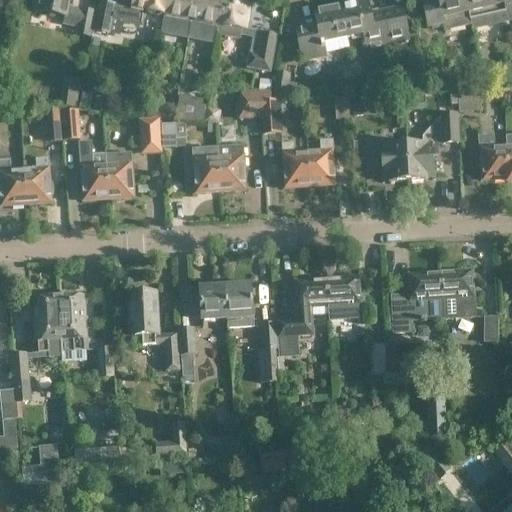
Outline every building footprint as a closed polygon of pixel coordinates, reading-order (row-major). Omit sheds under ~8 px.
[(69,0),(40,0),(39,12),(65,17),(64,25),(78,28),(77,34),(89,37),(94,12),(82,9),(82,10),(68,7),(69,0)] [(95,31),(117,35),(121,33),(123,23),(141,26),(144,11),(146,12),(150,16),(156,17),(163,14),(165,0),(132,0),(131,9),(100,3),(95,31)] [(164,15),(160,35),(187,40),(191,20),(194,0),(165,0),(163,14),(164,15)] [(194,0),(191,20),(187,40),(214,45),(216,34),(218,25),(219,25),(223,0),(194,0)] [(244,30),(249,3),(244,2),(244,0),(223,0),(219,25),(218,25),(216,34),(237,38),(240,36),(241,30),(244,30)] [(421,0),(418,0),(412,1),(415,19),(425,17),(427,29),(431,28),(432,31),(441,29),(440,26),(444,25),(443,19),(459,16),(467,14),(464,0),(437,0),(438,3),(422,6),(421,0)] [(511,0),(464,0),(467,14),(468,14),(471,29),(504,22),(503,20),(511,17),(511,0)] [(368,2),(339,8),(347,48),(349,47),(347,38),(363,35),(366,49),(409,40),(404,16),(402,7),(370,13),(368,2)] [(347,48),(339,8),(314,13),(316,26),(295,30),(302,62),(326,58),(325,52),(347,48)] [(269,72),(276,36),(262,33),(258,56),(249,54),(246,68),(269,72)] [(276,73),(272,100),(280,101),(285,101),(289,75),(276,73)] [(259,81),(259,91),(270,92),(270,82),(259,81)] [(260,120),(259,102),(272,101),(272,92),(240,91),(239,119),(260,120)] [(459,93),(460,113),(474,112),(473,92),(459,93)] [(83,94),(81,108),(91,110),(93,96),(83,94)] [(110,99),(95,97),(93,109),(108,112),(110,99)] [(336,120),(351,119),(350,98),(335,99),(336,120)] [(148,101),(145,116),(172,121),(174,106),(148,101)] [(259,102),(260,120),(261,136),(282,135),(280,101),(272,101),(259,102)] [(364,102),(352,103),(353,120),(365,119),(364,102)] [(180,104),(177,122),(204,127),(207,108),(180,104)] [(47,143),(62,142),(60,108),(46,109),(47,143)] [(80,140),(78,110),(62,111),(63,141),(80,140)] [(405,145),(407,182),(426,181),(425,177),(434,177),(433,156),(438,156),(437,144),(442,143),(442,145),(459,144),(457,115),(440,116),(440,118),(422,138),(423,144),(405,145)] [(163,154),(161,124),(161,119),(139,120),(141,155),(163,154)] [(186,126),(164,127),(164,150),(178,149),(177,141),(187,140),(186,126)] [(507,183),(508,183),(506,147),(493,148),(492,137),(480,138),(481,149),(480,149),(482,181),(507,180),(507,183)] [(391,183),(407,182),(405,145),(381,146),(381,141),(366,142),(368,172),(382,171),(382,180),(390,179),(391,183)] [(321,152),(307,153),(309,188),(327,187),(327,182),(334,181),(332,142),(320,143),(321,152)] [(109,200),(106,156),(91,156),(91,143),(79,144),(83,202),(109,200)] [(285,189),(309,188),(307,153),(294,154),(293,144),(282,145),(285,189)] [(245,186),(242,147),(218,149),(221,193),(238,192),(237,187),(245,186)] [(221,193),(218,149),(192,150),(195,195),(221,193)] [(133,199),(130,154),(106,156),(109,200),(133,199)] [(37,170),(23,171),(26,206),(51,204),(48,160),(36,160),(37,170)] [(9,207),(26,206),(23,171),(10,172),(9,162),(0,163),(0,193),(1,202),(8,202),(9,207)] [(148,194),(147,186),(137,187),(138,194),(148,194)] [(357,201),(358,224),(370,223),(369,201),(357,201)] [(475,264),(473,252),(459,253),(461,266),(475,264)] [(457,274),(439,275),(441,308),(442,308),(443,320),(464,319),(475,318),(474,307),(475,306),(474,294),(472,294),(471,271),(457,272),(457,274)] [(443,320),(442,308),(441,308),(439,275),(423,276),(423,274),(409,275),(411,298),(391,299),(393,335),(411,334),(411,322),(443,320)] [(328,314),(345,313),(345,314),(350,314),(351,326),(362,325),(361,313),(362,313),(361,301),(359,301),(357,278),(343,278),(343,281),(326,282),(328,314)] [(328,314),(326,282),(310,283),(310,280),(296,281),(297,304),(295,305),(296,321),(277,322),(279,358),(298,357),(297,337),(313,336),(311,316),(328,315),(328,314)] [(227,287),(225,287),(227,320),(228,330),(254,328),(253,318),(251,286),(240,286),(240,283),(227,284),(227,287)] [(201,321),(227,320),(225,287),(199,289),(199,293),(197,293),(198,304),(200,304),(201,321)] [(157,334),(155,293),(130,295),(132,336),(131,336),(132,349),(143,349),(142,347),(164,345),(165,372),(179,371),(177,335),(157,336),(157,334)] [(84,338),(82,297),(58,299),(61,353),(86,351),(86,350),(84,350),(83,339),(87,339),(86,338),(84,338)] [(61,357),(61,353),(58,299),(34,300),(36,342),(38,342),(38,354),(48,353),(49,358),(61,357)] [(484,318),(484,343),(497,343),(497,318),(484,318)] [(263,351),(259,351),(260,366),(277,365),(276,350),(275,325),(261,325),(263,351)] [(193,328),(179,329),(182,378),(193,377),(192,354),(195,354),(193,328)] [(386,346),(372,346),(372,375),(386,375),(386,346)] [(98,378),(113,377),(112,350),(97,350),(98,378)] [(26,354),(11,356),(14,383),(14,391),(16,391),(16,403),(30,402),(29,382),(26,354)] [(66,375),(85,372),(84,361),(64,364),(66,375)] [(16,403),(16,391),(14,391),(0,392),(0,396),(2,421),(14,420),(18,420),(16,403)] [(3,437),(0,437),(0,450),(17,449),(14,420),(2,421),(3,437)] [(445,421),(432,422),(432,437),(446,436),(445,421)] [(335,434),(319,435),(320,447),(336,445),(335,434)] [(493,453),(511,476),(511,446),(507,441),(493,453)] [(431,447),(420,456),(440,479),(451,470),(431,447)] [(117,448),(74,451),(76,467),(119,463),(117,448)] [(299,450),(286,452),(288,462),(301,460),(299,450)] [(285,452),(267,454),(269,469),(286,467),(285,452)] [(183,464),(168,465),(169,475),(184,474),(183,464)] [(511,511),(511,496),(502,504),(491,511),(511,511)]
